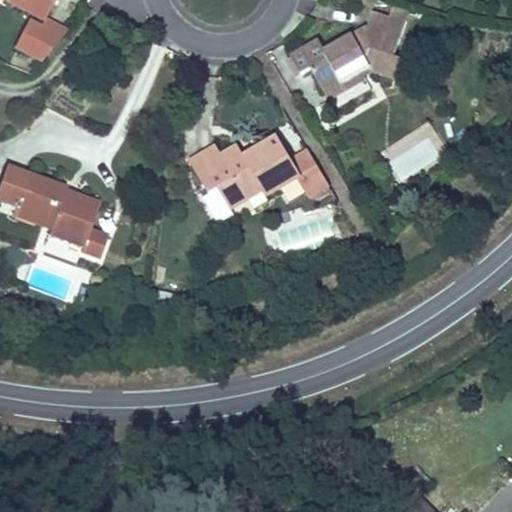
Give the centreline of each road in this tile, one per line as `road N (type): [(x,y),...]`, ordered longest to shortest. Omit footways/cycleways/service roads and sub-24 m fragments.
road 1 (primary): [(0,397),(166,407),(283,385),(382,346),(511,253)]
road 2 (residential): [(152,0),(167,26),(209,48),(256,38),(285,0)]
